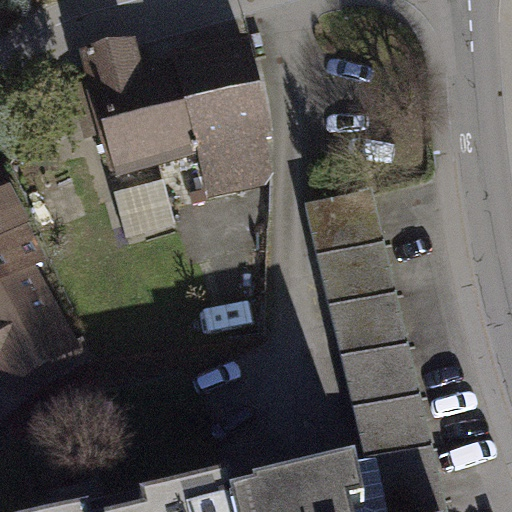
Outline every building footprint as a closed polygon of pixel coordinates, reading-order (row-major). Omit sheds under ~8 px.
[(269,139),(250,59),(156,80),(154,71),(136,75),(132,50),(86,60),(119,176),(161,163),(202,153),(210,193),(269,180),(261,139),(269,139)] [(175,223),(164,186),(114,201),(125,238),(175,223)] [(0,199),(0,288),(26,274),(44,265),(6,196),(0,199)] [(403,511),(438,504),(365,196),(305,210),(366,468),(373,466),(382,511),(403,511)] [(26,274),(0,288),(0,357),(1,357),(9,372),(13,379),(66,349),(26,274)] [(84,341),(66,349),(13,379),(9,372),(0,380),(0,412),(5,417),(41,385),(93,360),(84,341)] [(363,511),(355,474),(253,498),(254,504),(234,509),(229,487),(141,507),(142,511),(363,511)]
